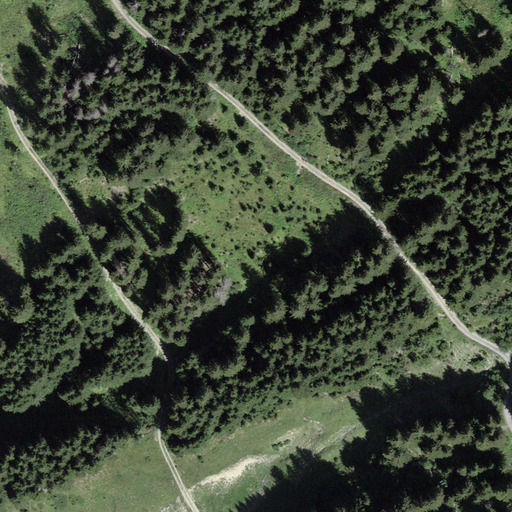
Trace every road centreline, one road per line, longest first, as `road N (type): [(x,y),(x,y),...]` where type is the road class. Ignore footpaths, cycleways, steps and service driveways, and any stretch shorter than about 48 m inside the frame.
road 1 (track): [(511,363),(460,326),(378,218),(176,58),(118,0)]
road 2 (track): [(196,511),(165,446),(166,357),(0,87)]
